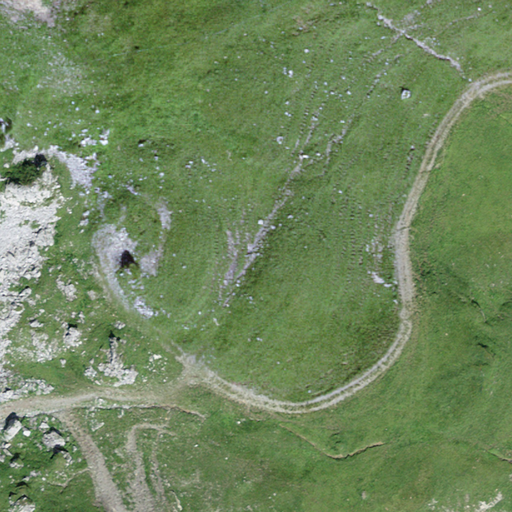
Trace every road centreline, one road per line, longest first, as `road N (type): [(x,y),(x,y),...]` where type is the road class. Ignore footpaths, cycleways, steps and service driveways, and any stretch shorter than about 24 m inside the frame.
road 1 (track): [(0,411),(89,393),(145,394),(202,374),(279,407),(357,388),(403,339),(406,224),(447,131),(469,99),(511,80)]
road 2 (track): [(202,374),(119,304),(94,239)]
road 3 (track): [(54,404),(69,416),(119,511)]
